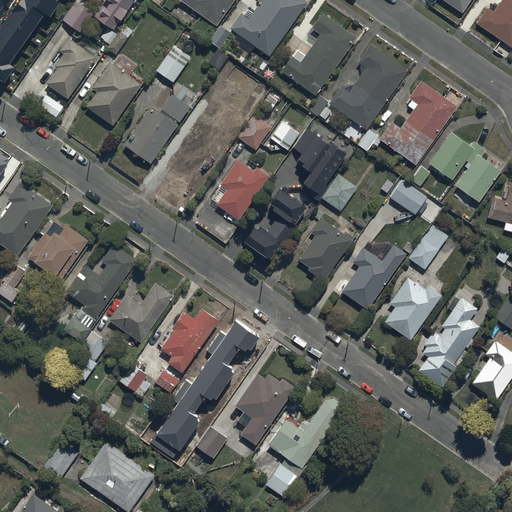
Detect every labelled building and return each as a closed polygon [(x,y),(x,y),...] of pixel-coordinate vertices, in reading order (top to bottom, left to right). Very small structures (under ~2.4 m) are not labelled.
[(61,2),(57,0),(19,0),(0,27),(0,79),(4,82),(14,68),(9,65),(44,14),(50,18),(61,2)] [(108,0),(95,19),(118,34),(137,6),(128,0),(108,0)] [(188,9),(219,30),(239,0),(183,0),(181,4),(188,9)] [(240,38),(272,60),(309,6),(300,0),(265,0),(266,1),(251,23),(244,18),(233,34),(240,38)] [(438,0),(464,17),(475,0),(438,0)] [(485,33),(511,50),(511,0),(506,0),(496,16),(489,11),(477,28),(485,33)] [(65,23),(82,34),(94,16),(78,4),(65,23)] [(292,82),(317,99),(357,40),(332,23),(323,17),(312,33),(322,39),(303,65),(292,58),(281,75),(292,82)] [(212,44),(222,51),(232,36),(223,29),(212,44)] [(46,86),(70,103),(99,61),(75,45),(68,40),(52,63),(59,68),(46,86)] [(171,84),(191,56),(175,46),(156,74),(171,84)] [(339,114),(368,134),(408,75),(379,55),(371,50),(359,67),(367,73),(351,96),(343,90),(330,108),(339,114)] [(209,66),(219,72),(228,58),(219,52),(209,66)] [(89,113),(115,131),(144,88),(118,70),(111,66),(92,93),(99,98),(89,113)] [(221,76),(199,108),(212,117),(213,115),(219,119),(234,98),(228,94),(234,85),(221,76)] [(392,152),(417,169),(458,110),(432,93),(423,86),(411,104),(420,110),(405,133),(394,126),(381,145),(392,152)] [(278,97),(269,91),(263,101),(272,107),(278,97)] [(40,109),(59,121),(66,110),(48,97),(40,109)] [(311,114),(319,119),(330,103),(322,97),(311,114)] [(134,156),(152,168),(191,111),(173,99),(162,116),(152,109),(125,149),(134,156)] [(258,154),(275,130),(256,118),(240,142),(258,154)] [(271,140),(289,152),(302,133),(284,121),(271,140)] [(171,175),(199,194),(229,150),(201,131),(195,127),(185,142),(191,146),(171,175)] [(301,188),(319,200),(329,186),(326,184),(347,154),(332,144),(331,145),(307,129),(294,148),(303,154),(299,159),(304,163),(302,166),(311,173),(301,188)] [(366,133),(357,146),(368,153),(377,140),(366,133)] [(474,143),(470,148),(452,136),(431,167),(455,183),(468,165),(473,168),(457,192),(481,208),(503,176),(482,162),(488,153),(474,143)] [(0,175),(11,160),(0,152),(0,175)] [(219,209),(241,224),(268,184),(271,180),(258,171),(255,175),(246,169),(240,165),(222,190),(229,195),(219,209)] [(433,175),(421,167),(410,183),(422,191),(433,175)] [(324,202),(342,215),(359,191),(341,178),(324,202)] [(0,240),(17,253),(52,203),(23,182),(19,180),(7,197),(11,199),(0,215),(0,240)] [(402,181),(391,197),(417,215),(428,198),(402,181)] [(307,208),(280,189),(270,203),(275,206),(272,210),(278,214),(266,232),(259,227),(257,230),(254,228),(244,242),(270,260),(280,246),(283,248),(299,225),(296,223),(307,208)] [(511,228),(511,189),(508,204),(494,201),(488,222),(503,226),(511,228)] [(27,254),(59,276),(87,237),(55,214),(27,254)] [(300,267),(327,285),(356,243),(328,225),(323,221),(311,238),(317,242),(300,267)] [(434,228),(410,263),(427,274),(451,239),(434,228)] [(78,302),(97,315),(137,258),(118,245),(113,241),(100,259),(106,263),(99,272),(83,261),(65,288),(80,299),(78,302)] [(511,250),(502,244),(495,253),(504,260),(511,250)] [(406,254),(393,245),(382,261),(362,248),(353,262),(359,266),(342,292),(368,310),(406,254)] [(19,289),(13,285),(24,269),(14,261),(2,278),(4,279),(0,284),(0,291),(12,300),(19,289)] [(411,336),(443,291),(429,281),(426,286),(408,273),(390,299),(395,303),(385,317),(411,336)] [(126,292),(109,317),(140,339),(158,314),(173,293),(155,280),(140,302),(126,292)] [(477,304),(462,293),(460,295),(455,292),(447,303),(452,307),(440,322),(444,325),(440,331),(434,327),(424,341),(427,343),(422,349),(428,353),(419,365),(442,382),(457,361),(454,359),(466,342),(468,343),(474,335),(472,333),(480,322),(470,314),(477,304)] [(496,322),(511,332),(511,301),(496,322)] [(168,352),(171,353),(167,359),(181,369),(218,317),(203,307),(201,305),(194,315),(183,308),(157,344),(168,352)] [(64,326),(81,338),(90,326),(73,314),(64,326)] [(208,394),(214,398),(233,372),(224,366),(238,347),(246,352),(258,335),(236,320),(225,334),(220,330),(205,351),(211,355),(191,383),(185,379),(172,399),(178,403),(151,442),(173,457),(198,421),(192,417),(208,394)] [(66,365),(85,378),(111,341),(92,328),(66,365)] [(474,389),(498,406),(511,385),(511,355),(503,349),(498,345),(487,360),(492,364),(474,389)] [(120,378),(136,390),(149,373),(132,361),(120,378)] [(154,379),(170,390),(178,378),(163,367),(154,379)] [(242,408),(252,416),(242,431),(256,441),(296,385),(281,375),(279,378),(268,370),(265,376),(256,369),(233,402),(242,408)] [(285,454),(302,466),(345,404),(328,392),(303,428),(285,416),(267,441),(285,454)] [(147,424),(137,418),(131,427),(141,433),(147,424)] [(198,445),(214,456),(229,435),(213,424),(198,445)] [(43,465),(61,477),(79,451),(61,439),(43,465)] [(106,439),(79,476),(128,510),(154,473),(106,439)] [(265,481),(284,494),(298,474),(279,461),(265,481)] [(72,511),(60,503),(56,508),(32,491),(17,511),(72,511)]
